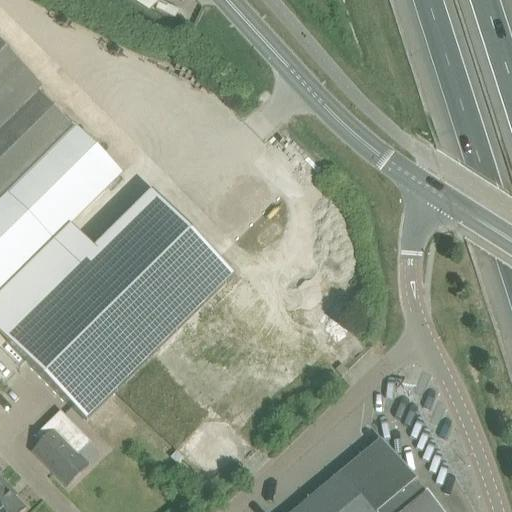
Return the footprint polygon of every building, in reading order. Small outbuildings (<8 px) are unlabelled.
[(135,0),(151,14),(164,0),(135,0)] [(8,286),(122,174),(74,125),(72,127),(39,94),(43,89),(0,45),(0,294),(2,293),(8,286)] [(156,197),(7,343),(86,423),(235,277),(156,197)] [(53,432),(32,453),(66,488),(89,465),(78,455),(90,443),(61,414),(47,427),(53,432)] [(295,511),(440,511),(418,485),(381,440),(295,511)] [(0,511),(24,511),(26,510),(8,492),(10,489),(0,478),(0,511)]
